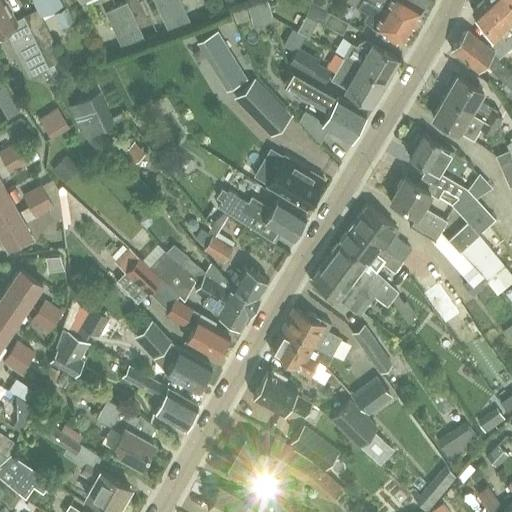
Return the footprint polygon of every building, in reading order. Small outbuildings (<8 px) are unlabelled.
[(19,27),(5,0),(0,0),(0,30),(6,27),(30,75),(47,66),(27,24),(19,27)] [(33,0),(37,8),(23,15),(47,66),(55,62),(48,48),(55,44),(41,15),(53,9),(61,26),(73,20),(62,0),(33,0)] [(180,0),(153,0),(159,12),(182,3),(180,0)] [(409,31),(427,0),(349,0),(368,11),(364,19),(374,25),(403,42),(405,38),(407,40),(411,32),(409,31)] [(511,30),(508,26),(487,0),(482,0),(472,10),(494,39),(501,32),(511,44),(511,45),(511,30)] [(511,2),(510,0),(487,0),(508,26),(511,30),(511,2)] [(135,20),(127,1),(104,11),(114,30),(135,20)] [(348,22),(326,9),(310,1),(306,13),(317,20),(342,33),(348,22)] [(182,3),(159,12),(168,32),(190,21),(182,3)] [(287,24),(297,30),(308,36),(317,20),(306,13),(301,23),(291,17),(287,24)] [(144,39),(135,20),(114,30),(123,49),(144,39)] [(511,95),(511,73),(511,72),(511,71),(493,50),(494,48),(467,28),(451,48),(478,69),(485,60),(503,80),(500,82),(511,95)] [(352,41),(343,56),(359,65),(384,79),(397,56),(365,38),(359,41),(357,44),(352,41)] [(289,62),(310,74),(319,58),(298,46),(289,62)] [(255,77),(245,49),(244,48),(219,57),(234,95),(233,97),(270,135),(290,114),(255,77)] [(346,86),(345,87),(370,102),(384,79),(359,65),(343,56),(334,72),(331,77),(346,86)] [(294,67),(291,73),(285,81),(300,90),(330,107),(323,120),(305,110),(300,119),(320,141),(329,126),(349,138),(352,134),(355,133),(358,128),(357,124),(365,111),(337,95),(339,93),(294,67)] [(457,73),(445,94),(471,109),(484,118),(496,125),(501,117),(489,110),(488,112),(477,106),(481,100),(478,98),(482,90),(477,85),(457,73)] [(83,137),(115,121),(100,89),(68,105),(83,137)] [(433,115),(458,130),(471,109),(445,94),(433,115)] [(44,123),(51,135),(69,124),(62,112),(44,123)] [(496,125),(484,118),(480,126),(491,133),(496,125)] [(421,174),(442,186),(448,177),(441,173),(454,151),(423,132),(421,134),(417,134),(413,141),(415,144),(409,156),(426,166),(421,174)] [(104,159),(114,151),(101,136),(91,144),(104,159)] [(17,140),(0,149),(0,154),(4,161),(23,151),(17,140)] [(122,150),(132,162),(142,153),(134,141),(122,150)] [(509,186),(511,184),(511,158),(511,155),(508,149),(495,154),(509,186)] [(23,151),(4,161),(10,173),(29,162),(23,151)] [(267,183),(305,205),(322,177),(284,155),(267,183)] [(476,235),(465,222),(448,238),(440,229),(446,219),(421,204),(429,192),(436,196),(437,195),(451,203),(458,196),(453,193),(442,186),(421,174),(416,183),(404,175),(390,198),(419,216),(413,226),(434,239),(457,266),(467,277),(475,286),(485,277),(488,280),(504,266),(489,248),(477,234),(476,235)] [(28,204),(47,194),(41,184),(41,183),(22,193),(28,204)] [(453,193),(458,196),(465,190),(467,188),(459,183),(453,193)] [(217,205),(225,211),(251,226),(251,225),(257,215),(264,219),(263,220),(291,237),(305,215),(277,197),(271,207),(251,195),(247,201),(227,188),(226,190),(221,187),(216,196),(220,199),(217,205)] [(6,188),(0,191),(0,220),(18,210),(6,188)] [(47,194),(28,204),(35,216),(50,208),(50,213),(62,217),(62,215),(58,188),(47,194)] [(488,225),(495,218),(467,188),(465,190),(473,199),(459,212),(467,220),(465,222),(476,235),(477,234),(488,225)] [(451,203),(449,204),(457,214),(459,212),(473,199),(465,190),(458,196),(451,203)] [(399,230),(393,225),(394,224),(367,203),(352,223),(400,259),(401,259),(410,247),(395,236),(399,230)] [(0,232),(7,245),(19,238),(20,239),(24,243),(33,238),(30,232),(31,232),(18,210),(0,220),(0,232)] [(205,244),(203,248),(223,261),(233,246),(231,245),(234,241),(218,231),(224,220),(227,215),(223,212),(214,220),(208,231),(201,227),(194,238),(205,244)] [(93,238),(99,229),(85,220),(79,228),(93,238)] [(394,270),(389,278),(401,286),(414,270),(402,260),(401,259),(400,259),(352,223),(338,240),(366,261),(374,250),(384,257),(381,261),(394,270)] [(499,239),(488,225),(477,234),(489,248),(499,239)] [(387,305),(401,286),(389,278),(387,281),(374,269),(366,261),(338,240),(325,259),(352,280),(373,295),(374,295),(387,305)] [(197,275),(201,278),(199,282),(249,312),(257,298),(232,283),(225,279),(218,267),(211,260),(205,270),(173,243),(167,249),(196,278),(197,275)] [(161,277),(175,291),(184,299),(196,278),(167,249),(166,250),(165,249),(149,265),(161,277)] [(149,265),(139,256),(126,272),(146,292),(161,277),(149,265)] [(361,311),(373,295),(352,280),(325,259),(311,277),(338,298),(359,314),(361,311)] [(243,265),(232,283),(257,298),(268,279),(243,265)] [(5,287),(28,302),(42,281),(19,266),(5,287)] [(126,272),(124,271),(116,279),(137,301),(146,292),(126,272)] [(241,326),(249,312),(199,282),(195,290),(205,297),(202,302),(216,310),(216,311),(241,326)] [(28,302),(5,287),(0,294),(0,313),(14,323),(28,302)] [(175,297),(166,312),(192,327),(186,339),(215,355),(216,353),(220,354),(224,347),(222,343),(228,332),(213,323),(215,320),(175,297)] [(45,298),(38,309),(55,320),(62,310),(45,298)] [(110,316),(91,305),(79,326),(98,337),(110,316)] [(294,306),(283,325),(312,342),(319,347),(318,349),(330,356),(341,338),(327,330),(331,323),(306,309),(304,312),(294,306)] [(38,309),(31,320),(47,331),(55,320),(38,309)] [(14,323),(0,313),(0,342),(1,343),(14,323)] [(135,334),(154,355),(172,339),(152,318),(135,334)] [(380,372),(392,364),(365,323),(351,332),(380,372)] [(309,376),(318,361),(325,366),(330,356),(318,349),(319,347),(312,342),(283,325),(270,348),(300,366),(298,370),(309,376)] [(49,361),(75,376),(84,360),(80,357),(89,341),(67,329),(67,330),(62,327),(55,345),(56,347),(49,361)] [(17,339),(10,350),(27,362),(34,351),(17,339)] [(180,348),(166,373),(195,389),(201,379),(206,379),(211,370),(208,367),(210,364),(180,348)] [(27,362),(10,350),(3,360),(20,372),(27,362)] [(184,428),(197,403),(129,365),(123,376),(162,397),(154,411),(184,428)] [(270,372),(267,370),(253,395),(282,411),(286,405),(304,415),(311,401),(293,392),(296,386),(284,379),(286,376),(272,368),(270,372)] [(368,411),(390,395),(376,376),(352,394),(368,411)] [(26,400),(32,390),(15,378),(8,388),(26,400)] [(349,397),(330,416),(359,444),(360,443),(380,462),(394,448),(373,429),(377,425),(349,397)] [(141,465),(154,441),(130,429),(137,416),(107,399),(96,418),(120,431),(111,448),(141,465)] [(494,430),(511,420),(511,419),(507,411),(489,421),(494,430)] [(15,417),(10,423),(20,430),(24,423),(15,417)] [(477,437),(465,419),(450,430),(462,447),(477,437)] [(100,455),(78,441),(51,423),(44,433),(55,440),(65,447),(62,452),(84,466),(81,471),(95,479),(86,495),(115,511),(129,486),(94,465),(100,455)] [(51,423),(78,441),(81,436),(64,424),(60,429),(51,423)] [(338,466),(331,461),(339,450),(304,423),(291,440),(331,476),(338,466)] [(0,450),(7,455),(16,442),(0,431),(0,450)] [(331,476),(291,440),(289,442),(293,445),(293,446),(275,436),(267,448),(246,437),(230,466),(255,480),(266,460),(282,468),(285,463),(308,478),(320,489),(327,496),(339,484),(331,476)] [(6,456),(0,461),(0,476),(26,498),(35,485),(27,479),(26,480),(23,478),(30,467),(11,453),(6,456)] [(446,462),(429,481),(441,494),(455,477),(446,462)] [(441,494),(429,481),(419,493),(414,489),(409,494),(426,511),(441,494)] [(476,492),(482,501),(493,494),(487,484),(476,492)] [(239,511),(242,507),(250,511),(251,511),(258,501),(245,493),(242,499),(219,485),(207,507),(215,511),(239,511)] [(511,511),(511,491),(511,492),(511,493),(511,503),(500,511),(511,511)] [(499,503),(493,494),(482,501),(489,510),(499,503)] [(449,511),(442,502),(429,511),(449,511)]
